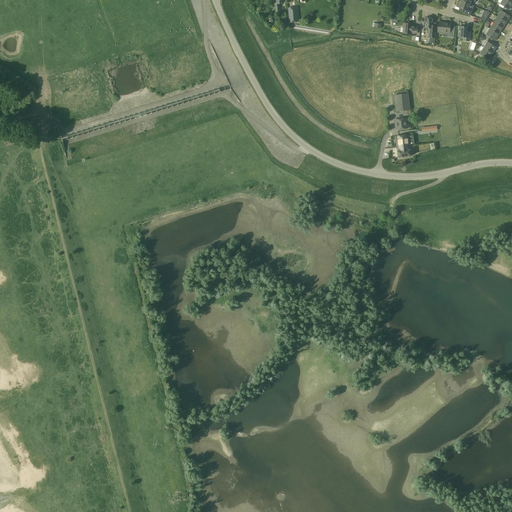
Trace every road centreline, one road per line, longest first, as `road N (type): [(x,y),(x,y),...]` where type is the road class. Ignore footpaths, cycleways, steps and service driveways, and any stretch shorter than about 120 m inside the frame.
road 1 (tertiary): [(377,174),(319,155),(286,129),(256,87),(215,0)]
road 2 (tertiary): [(511,163),(377,174)]
